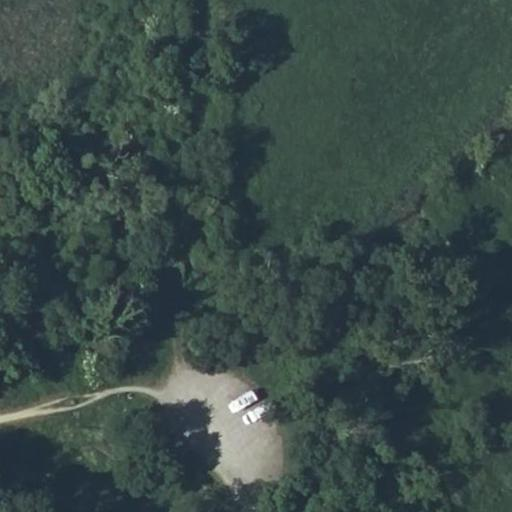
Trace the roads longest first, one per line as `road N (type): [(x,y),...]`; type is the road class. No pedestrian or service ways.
road 1 (track): [(0,420),(109,390),(183,392),(168,333),(191,158),(196,0)]
road 2 (residential): [(266,511),(238,447),(183,392)]
